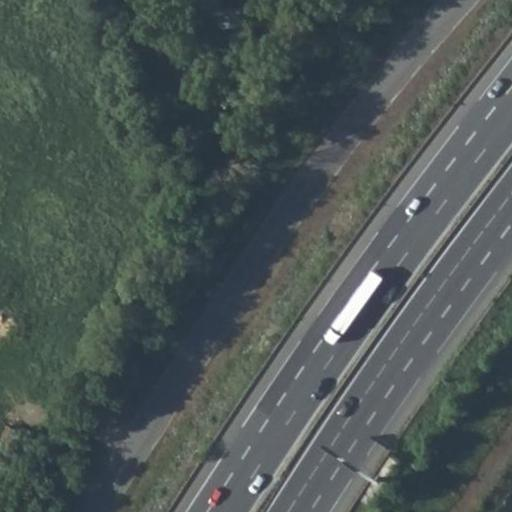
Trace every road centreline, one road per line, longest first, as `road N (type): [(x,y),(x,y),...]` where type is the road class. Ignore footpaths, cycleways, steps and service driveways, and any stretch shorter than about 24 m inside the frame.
road 1 (trunk): [(503,121),(228,511)]
road 2 (trunk): [(288,511),(511,193)]
road 3 (track): [(147,0),(179,79),(245,103),(278,85),(335,0)]
